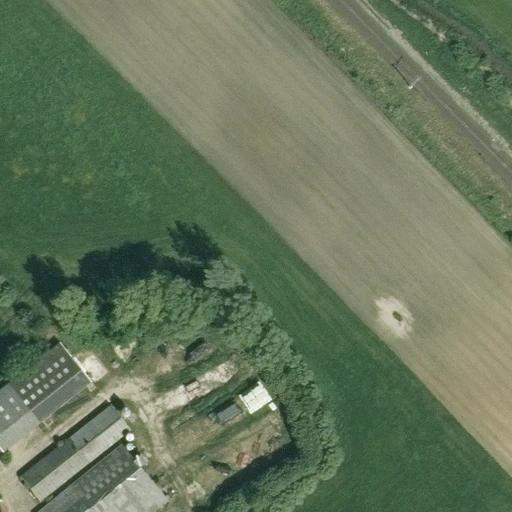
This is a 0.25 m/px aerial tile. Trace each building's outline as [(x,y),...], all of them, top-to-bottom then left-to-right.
[(60,344),(0,391),(0,451),(1,453),(90,382),(60,344)] [(234,369),(223,349),(199,363),(210,382),(234,369)] [(197,389),(209,381),(196,363),(184,371),(197,389)] [(185,396),(195,391),(186,373),(176,378),(185,396)] [(227,416),(249,403),(238,384),(216,397),(227,416)] [(211,423),(224,416),(216,400),(202,408),(211,423)] [(110,406),(20,478),(39,502),(129,430),(110,406)] [(207,448),(215,463),(270,433),(262,418),(207,448)] [(149,511),(164,501),(121,447),(46,507),(45,506),(37,511),(149,511)]
